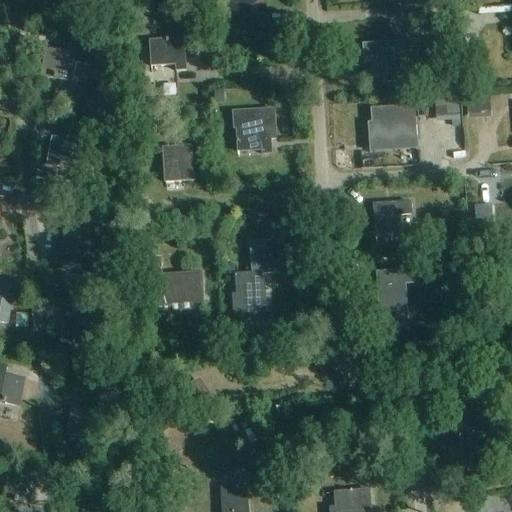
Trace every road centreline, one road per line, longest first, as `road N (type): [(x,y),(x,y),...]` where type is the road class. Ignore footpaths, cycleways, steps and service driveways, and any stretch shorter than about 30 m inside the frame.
road 1 (track): [(63,511),(8,0)]
road 2 (unclassified): [(327,170),(334,327),(347,365),(418,448),(422,511)]
road 3 (unclassified): [(319,16),(327,170)]
road 4 (unclassified): [(327,170),(479,160)]
